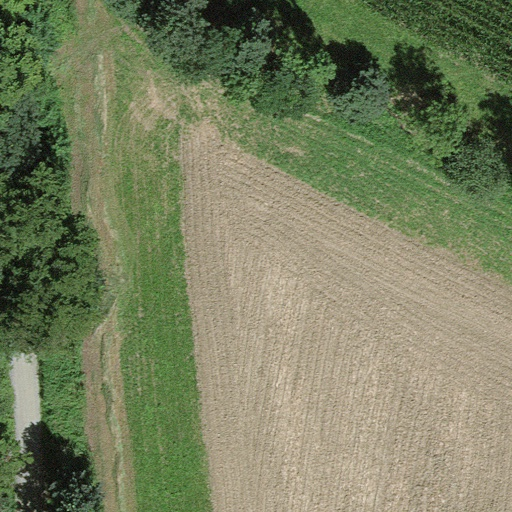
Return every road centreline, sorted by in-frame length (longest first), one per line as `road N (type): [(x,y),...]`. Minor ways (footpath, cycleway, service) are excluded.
road 1 (track): [(33,511),(29,347),(42,144),(16,0)]
road 2 (track): [(511,127),(238,0)]
